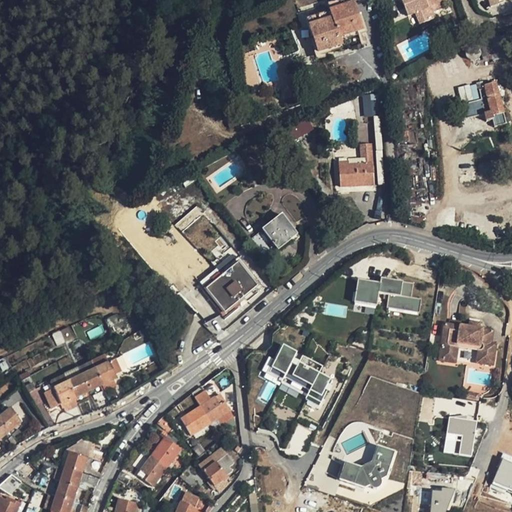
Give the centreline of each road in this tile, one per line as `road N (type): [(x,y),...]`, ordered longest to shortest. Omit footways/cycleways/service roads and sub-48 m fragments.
road 1 (residential): [(228,346),(331,258),(375,236),(399,234),(511,263)]
road 2 (residential): [(159,390),(36,446),(0,473)]
road 3 (residential): [(216,511),(248,467),(228,346)]
road 4 (unknown): [(399,234),(390,112),(377,60)]
road 5 (residential): [(94,511),(123,447),(167,401)]
